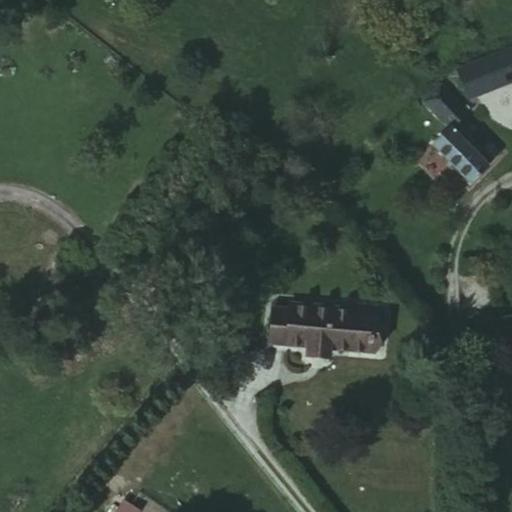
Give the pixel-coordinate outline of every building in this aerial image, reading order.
[(511,70),(511,45),(458,66),(466,87),(511,70)] [(467,182),(497,156),(461,116),(463,112),(438,84),(420,101),(444,127),(428,141),(467,182)] [(282,301),(281,307),(278,341),(297,343),(317,345),(366,351),(370,311),(325,308),(325,303),(282,301)] [(345,305),(325,303),(325,308),(370,311),(371,304),(345,302),(345,305)] [(278,341),(281,307),(264,305),(261,339),(278,341)] [(317,345),(297,343),(296,352),(316,354),(317,345)] [(113,511),(138,511),(125,500),(113,511)]
